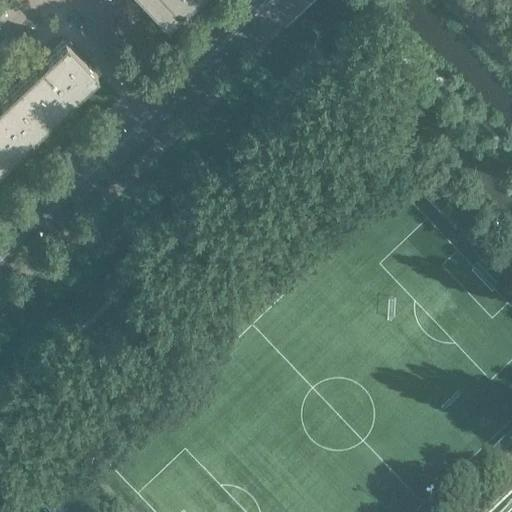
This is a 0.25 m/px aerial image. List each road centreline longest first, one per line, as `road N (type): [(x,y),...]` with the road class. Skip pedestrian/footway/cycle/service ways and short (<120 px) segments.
road 1 (tertiary): [(0,259),(165,99)]
road 2 (tertiary): [(165,99),(268,0)]
road 3 (residential): [(165,99),(70,0)]
